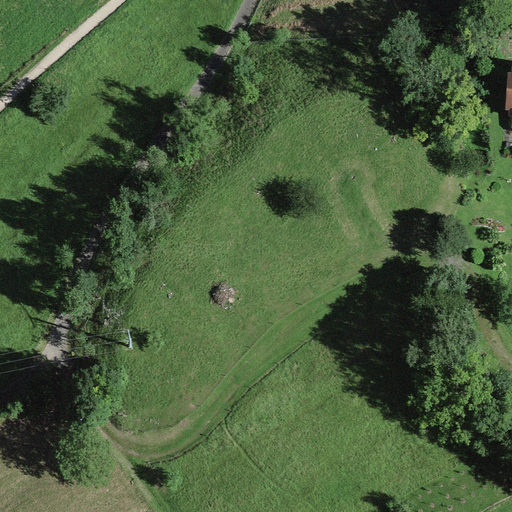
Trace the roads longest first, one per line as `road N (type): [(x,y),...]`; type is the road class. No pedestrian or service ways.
road 1 (track): [(238,0),(83,246),(64,332),(0,403)]
road 2 (track): [(118,0),(0,103)]
